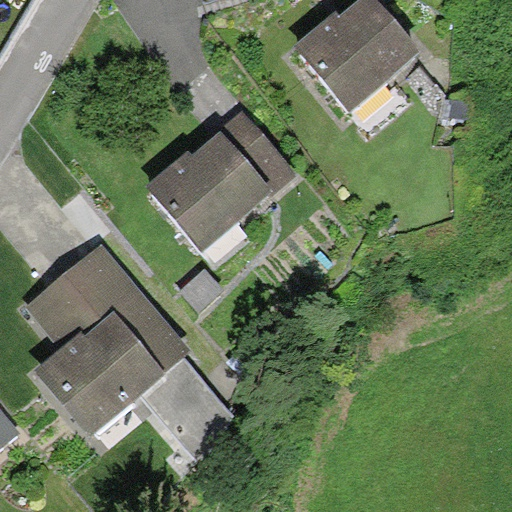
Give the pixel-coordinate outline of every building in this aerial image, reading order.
[(378,0),(358,0),(295,52),(349,118),(424,56),(378,0)] [(225,137),(273,196),(298,175),(244,109),(219,130),(225,137)] [(197,159),(194,155),(151,190),(202,253),(273,196),(225,137),(197,159)] [(34,371),(90,441),(144,398),(189,455),(233,420),(184,358),(191,352),(105,244),(22,310),(56,353),(34,371)] [(0,450),(22,432),(0,405),(0,450)]
